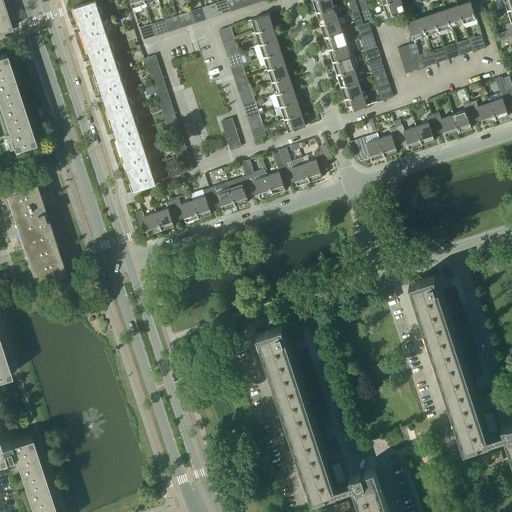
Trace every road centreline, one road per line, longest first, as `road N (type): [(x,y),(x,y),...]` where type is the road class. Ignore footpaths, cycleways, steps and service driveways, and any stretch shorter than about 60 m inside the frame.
road 1 (residential): [(445,511),(422,440),(351,445),(308,313),(314,298),(383,275)]
road 2 (secondary): [(26,3),(111,263)]
road 3 (secondary): [(127,258),(43,0)]
road 4 (secondary): [(111,263),(193,507)]
road 5 (secondary): [(210,499),(127,258)]
road 6 (residential): [(127,258),(352,184)]
road 7 (residential): [(352,184),(290,0)]
road 8 (residential): [(352,184),(511,131)]
road 9 (residential): [(511,400),(504,398),(456,250)]
